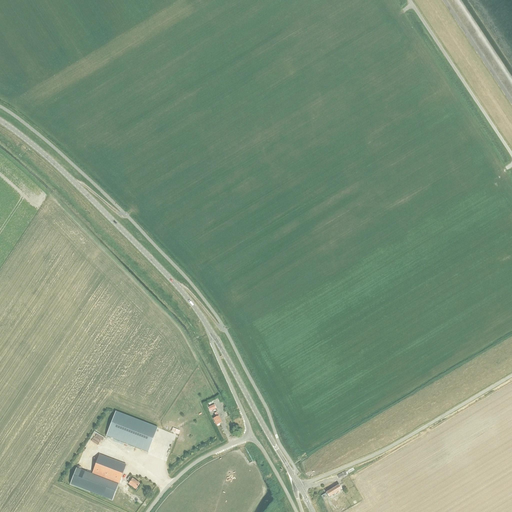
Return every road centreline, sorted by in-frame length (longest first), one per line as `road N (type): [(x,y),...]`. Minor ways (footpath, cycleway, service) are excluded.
road 1 (tertiary): [(210,331),(144,251),(0,120)]
road 2 (unclassified): [(299,485),(383,451),(511,376)]
road 3 (tertiary): [(299,485),(210,331)]
road 4 (unclassified): [(147,511),(190,466),(250,436)]
